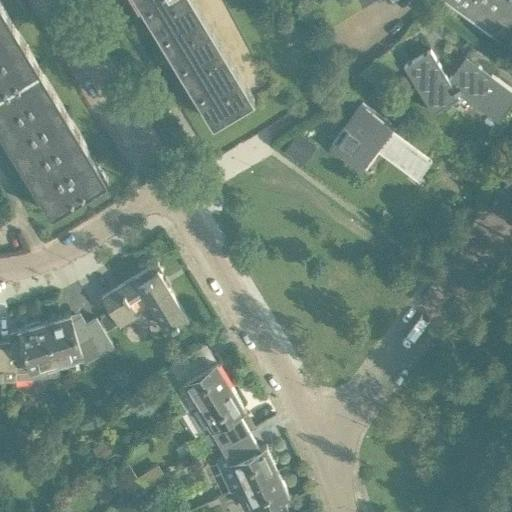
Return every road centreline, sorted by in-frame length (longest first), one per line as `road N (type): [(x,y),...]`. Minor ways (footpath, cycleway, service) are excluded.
road 1 (residential): [(322,440),(354,413),(511,199)]
road 2 (residential): [(322,440),(167,194)]
road 3 (residential): [(167,194),(50,0)]
road 4 (residential): [(167,194),(51,257),(0,270)]
